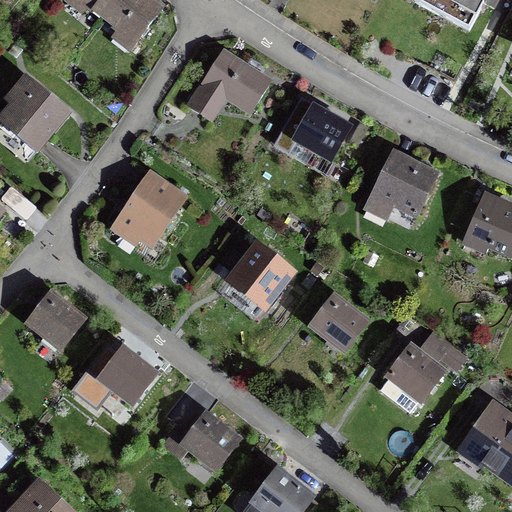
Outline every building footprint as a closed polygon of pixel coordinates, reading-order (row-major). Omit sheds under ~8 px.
[(0,0),(0,7),(8,15),(20,0),(0,0)] [(118,0),(79,0),(104,19),(118,0)] [(162,9),(150,0),(118,0),(104,19),(135,44),(162,9)] [(486,0),(412,0),(412,1),(469,31),(486,0)] [(188,107),(204,117),(218,94),(251,114),(271,82),(248,68),(224,52),(203,84),(205,85),(203,89),(200,88),(188,107)] [(27,80),(9,102),(14,106),(1,122),(38,152),(69,115),(34,86),(27,80)] [(310,111),(298,104),(277,141),(292,150),(296,142),(331,162),(351,129),(313,107),(310,111)] [(416,217),(437,175),(393,154),(373,195),(416,217)] [(185,199),(150,175),(114,229),(125,236),(128,231),(152,247),(185,199)] [(12,188),(1,200),(27,222),(38,209),(12,188)] [(511,216),(505,214),(508,206),(485,196),(467,237),(511,256),(511,216)] [(291,273),(259,248),(231,284),(263,309),(291,273)] [(84,321),(51,295),(28,324),(61,350),(84,321)] [(367,323),(335,298),(312,327),(344,352),(367,323)] [(443,373),(433,365),(438,357),(456,371),(466,358),(438,336),(422,356),(411,348),(406,355),(405,354),(401,359),(402,360),(388,377),(390,378),(381,390),(410,413),(419,401),(421,402),(443,373)] [(157,376),(123,350),(119,355),(114,351),(102,367),(107,370),(99,380),(88,372),(73,392),(97,410),(112,391),(133,407),(157,376)] [(0,377),(0,397),(2,400),(12,389),(0,377)] [(511,418),(493,405),(464,446),(484,460),(482,463),(511,483),(511,426),(509,424),(511,420),(511,418)] [(239,441),(206,416),(202,422),(200,420),(195,427),(196,429),(191,435),(180,427),(164,447),(176,456),(184,446),(216,471),(239,441)] [(300,511),(312,498),(299,488),(279,472),(250,508),(247,511),(300,511)] [(30,478),(0,504),(0,511),(65,511),(42,486),(39,489),(30,478)]
